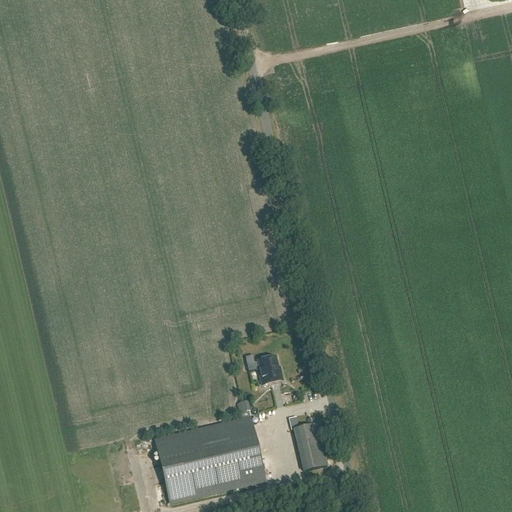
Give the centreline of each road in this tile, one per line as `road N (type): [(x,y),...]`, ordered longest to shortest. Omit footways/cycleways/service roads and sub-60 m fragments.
road 1 (unclassified): [(359,511),(238,0)]
road 2 (track): [(350,474),(177,511)]
